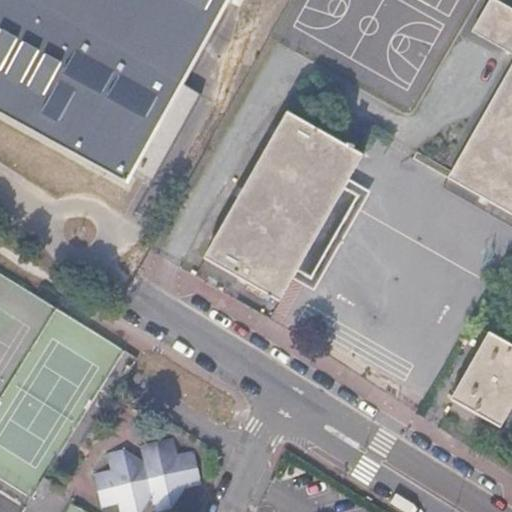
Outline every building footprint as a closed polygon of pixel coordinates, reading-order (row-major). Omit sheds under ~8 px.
[(0,0),(0,118),(125,187),(130,177),(148,187),(199,95),(182,86),(229,0),(0,0)] [(511,12),(494,2),(475,36),(511,57),(511,74),(452,182),(511,215),(511,12)] [(278,112),(192,258),(269,303),(284,278),(311,293),(368,195),(342,180),(355,157),(278,112)] [(503,428),(511,412),(511,342),(493,332),(454,400),(503,428)] [(180,433),(162,437),(183,451),(180,433)] [(130,442),(117,461),(103,481),(102,482),(104,483),(123,497),(142,510),(156,491),(160,509),(177,505),(191,484),(203,465),(183,451),(162,437),(149,456),(130,442)] [(130,442),(113,446),(117,461),(130,442)] [(199,447),(183,451),(203,465),(199,447)] [(117,461),(100,464),(103,481),(117,461)] [(206,481),(203,465),(191,484),(206,481)] [(123,497),(104,483),(107,500),(123,497)] [(54,490),(45,484),(38,496),(47,501),(54,490)] [(194,502),(191,484),(177,505),(194,502)] [(131,511),(142,510),(123,497),(125,511),(131,511)]
